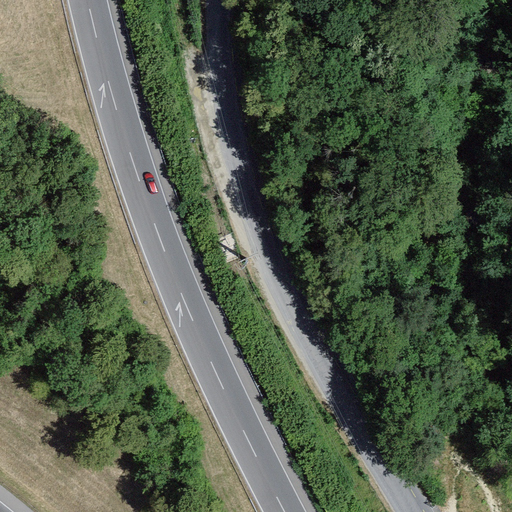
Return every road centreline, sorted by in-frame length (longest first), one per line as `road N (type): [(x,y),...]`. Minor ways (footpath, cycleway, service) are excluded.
road 1 (unclassified): [(221,0),(222,64),(243,188),(302,326),(413,511)]
road 2 (motorway): [(284,511),(159,237),(88,0)]
